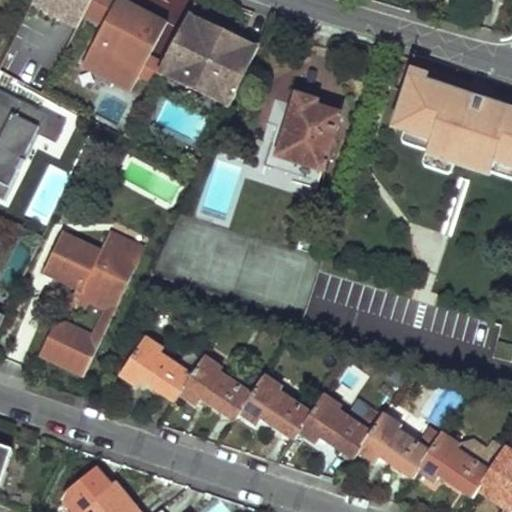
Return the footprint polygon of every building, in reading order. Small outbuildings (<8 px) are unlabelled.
[(86,0),(32,0),(76,21),(86,0)] [(106,26),(85,68),(132,92),(167,24),(119,0),(96,0),(85,22),(94,26),(97,22),(106,26)] [(258,38),(189,3),(156,66),(225,101),(258,38)] [(511,111),(496,107),(492,117),(483,115),(486,103),(488,100),(477,96),(476,100),(473,111),(465,108),(468,98),(412,80),(396,129),(406,132),(431,141),(427,152),(426,156),(455,165),(493,177),(494,174),(497,162),(511,167),(511,111)] [(0,205),(7,208),(39,134),(57,142),(67,120),(0,90),(0,205)] [(284,114),(267,167),(278,170),(281,159),(306,167),(301,183),(321,190),(343,117),(317,109),(318,102),(299,97),(293,117),(284,114)] [(465,108),(473,111),(476,100),(468,98),(465,108)] [(492,117),(496,107),(486,103),(483,115),(492,117)] [(427,152),(431,141),(406,132),(403,145),(427,152)] [(455,165),(426,156),(423,167),(452,177),(455,165)] [(511,167),(497,162),(494,174),(511,179),(511,167)] [(145,256),(111,239),(105,249),(67,230),(49,268),(82,285),(78,292),(81,304),(89,308),(94,299),(111,307),(97,334),(70,320),(58,324),(44,352),(87,373),(145,256)] [(149,248),(115,230),(111,239),(145,256),(149,248)] [(81,304),(78,292),(69,295),(73,306),(81,304)] [(121,373),(138,386),(144,378),(176,400),(181,393),(204,358),(192,349),(180,366),(162,354),(165,348),(146,336),(121,373)] [(511,340),(500,338),(494,354),(511,358),(511,340)] [(204,358),(181,393),(199,405),(204,397),(235,420),(240,412),(266,375),(268,372),(261,367),(254,377),(247,373),(240,384),(221,372),(224,368),(206,355),(204,358)] [(266,375),(240,412),(257,423),(262,417),(294,439),(299,431),(310,415),(279,391),(283,386),(266,375)] [(310,415),(299,431),(316,443),(322,434),(355,458),(360,451),(370,435),(337,412),(341,406),(324,395),(310,415)] [(384,414),(370,435),(360,451),(376,461),(381,453),(416,475),(420,468),(442,434),(428,425),(416,442),(398,431),(401,426),(384,414)] [(442,434),(420,468),(437,479),(441,473),(475,496),(479,489),(500,458),(495,454),(485,468),(458,449),(462,445),(443,433),(442,434)] [(0,446),(0,482),(12,451),(0,446)] [(500,458),(479,489),(497,500),(503,491),(511,497),(511,449),(508,446),(500,458)] [(82,511),(138,511),(116,484),(112,487),(98,470),(72,492),(86,509),(82,511)]
